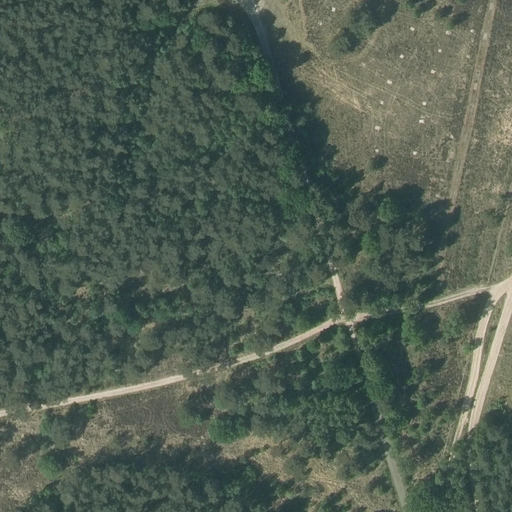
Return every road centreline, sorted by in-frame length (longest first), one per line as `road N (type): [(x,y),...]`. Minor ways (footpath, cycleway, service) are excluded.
road 1 (track): [(403,511),(245,0)]
road 2 (track): [(486,290),(346,320),(227,364),(0,418)]
road 3 (track): [(334,282),(115,333),(0,321)]
road 4 (track): [(495,287),(463,420),(456,473),(462,511)]
road 5 (track): [(0,120),(119,77),(185,0)]
road 6 (track): [(479,511),(479,410),(511,298)]
